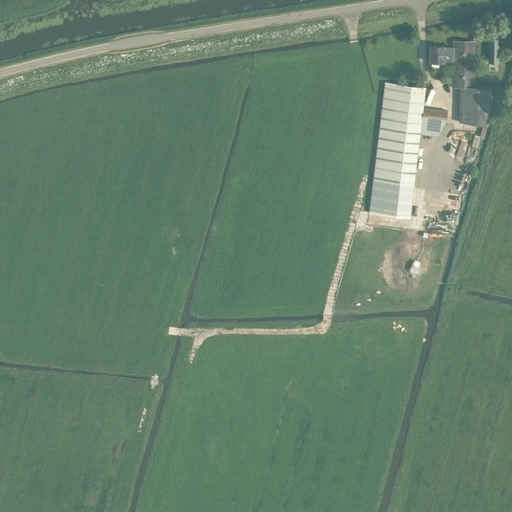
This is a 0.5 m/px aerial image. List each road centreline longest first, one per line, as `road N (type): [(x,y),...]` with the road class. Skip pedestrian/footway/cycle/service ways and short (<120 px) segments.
road 1 (track): [(188,362),(209,332),(324,326),(355,217),(417,223),(452,114),(429,80),(421,36)]
road 2 (unclassified): [(405,0),(145,39),(0,72)]
